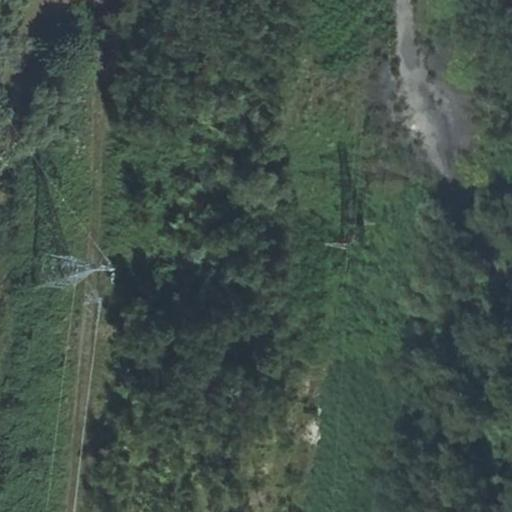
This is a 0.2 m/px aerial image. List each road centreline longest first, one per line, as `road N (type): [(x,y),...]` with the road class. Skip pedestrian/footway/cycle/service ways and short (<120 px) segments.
road 1 (track): [(79,511),(102,295),(106,0)]
road 2 (track): [(511,293),(442,151),(426,89),(418,0)]
road 3 (track): [(42,0),(3,187)]
